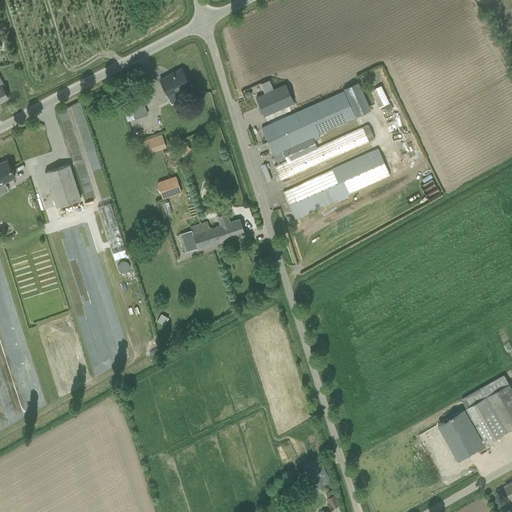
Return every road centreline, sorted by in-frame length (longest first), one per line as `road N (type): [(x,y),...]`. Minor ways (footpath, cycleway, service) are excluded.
road 1 (unclassified): [(357,511),(207,21)]
road 2 (unclassified): [(0,128),(207,21)]
